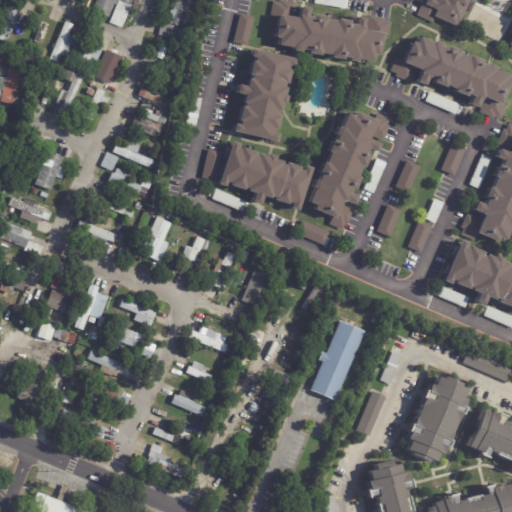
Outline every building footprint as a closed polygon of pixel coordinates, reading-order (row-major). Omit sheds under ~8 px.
[(131,0),(121,29),(108,24),(114,6),(112,5),(107,18),(89,11),(92,0),(131,0)] [(162,22),(168,10),(169,11),(174,1),(177,2),(178,0),(189,0),(183,13),(184,13),(179,25),(177,24),(176,28),(168,24),(168,25),(162,22)] [(345,0),(344,9),(312,4),(312,0),(345,0)] [(466,0),(465,3),(461,2),(460,5),(463,6),(455,23),(454,22),(452,27),(434,19),(432,22),(416,15),(423,0),(466,0)] [(12,2),(18,5),(16,9),(21,11),(10,36),(6,34),(3,41),(0,39),(0,23),(10,1),(12,2)] [(293,3),(298,4),(297,9),(306,10),(305,19),(310,20),(310,17),(323,19),(323,22),(334,24),(334,21),(346,23),(346,26),(353,27),(354,18),(363,20),(361,32),(370,34),(373,17),(388,20),(388,22),(394,23),(391,37),(380,35),(376,58),(372,57),(370,65),(355,62),(354,64),(347,63),(347,60),(340,59),(340,62),(328,60),(328,57),(317,55),(316,58),(304,56),(305,53),(298,52),(298,54),(289,53),(290,50),(275,48),(276,41),(271,40),(275,17),(273,16),(275,2),(281,4),(282,1),(293,3)] [(248,17),(250,18),(244,46),(230,43),(237,15),(248,17)] [(43,24),(45,25),(37,43),(33,41),(40,23),(43,24)] [(70,26),(66,36),(72,38),(64,57),(58,55),(55,63),(47,60),(62,23),(70,26)] [(156,34),(158,24),(171,26),(168,38),(156,36),(156,34)] [(205,35),(214,37),(206,68),(196,66),(204,35),(205,35)] [(435,43),(438,45),(437,48),(442,50),(443,48),(454,53),(453,54),(464,59),(465,57),(476,62),(476,64),(482,67),(483,64),(490,68),(490,70),(504,76),(501,83),(505,85),(498,101),(507,105),(502,118),(496,116),(495,118),(480,112),(485,101),(478,98),(473,109),(465,106),(468,98),(462,95),(461,98),(449,93),(450,91),(440,86),(439,89),(428,84),(429,80),(424,78),(420,86),(412,83),(417,72),(416,71),(411,82),(397,75),(398,73),(391,70),(397,57),(401,59),(408,43),(412,44),(415,38),(429,44),(430,41),(435,43)] [(98,41),(85,68),(79,65),(92,39),(98,41)] [(159,57),(157,56),(162,44),(166,45),(161,58),(159,57)] [(107,47),(127,56),(120,71),(114,68),(108,81),(92,73),(105,46),(107,47)] [(259,52),(292,60),(291,67),(286,66),(285,70),(287,71),(284,85),(281,84),(280,88),(282,89),(280,97),(283,97),(281,106),(278,105),(276,113),(275,113),(274,117),(276,117),(272,131),(270,131),(270,134),(274,135),(273,143),(229,133),(231,125),(236,126),(237,123),(234,122),(237,108),(240,108),(241,105),(239,104),(241,97),(232,95),(235,86),(242,88),(244,80),(247,81),(248,77),(245,76),(248,62),(251,62),(252,58),(247,57),(248,50),(259,52)] [(0,90),(9,54),(36,61),(24,110),(0,103),(0,90)] [(69,77),(64,75),(66,69),(73,72),(71,78),(69,77)] [(67,116),(58,112),(61,105),(56,103),(61,91),(66,93),(74,75),(82,78),(67,116)] [(106,83),(107,83),(104,91),(93,86),(97,78),(106,83)] [(42,101),(48,83),(53,85),(46,103),(42,101)] [(96,88),(104,92),(102,96),(109,99),(106,105),(99,102),(87,129),(80,125),(82,119),(77,116),(83,102),(89,105),(96,88)] [(85,89),(92,92),(89,97),(83,94),(85,89)] [(159,106),(136,97),(139,89),(168,101),(165,109),(159,106)] [(427,92),(457,106),(452,115),(423,102),(427,92)] [(191,98),(199,100),(193,131),(182,129),(189,97),(191,98)] [(155,115),(159,117),(157,123),(164,126),(158,138),(130,126),(135,114),(140,116),(142,110),(155,115)] [(391,121),(390,124),(392,125),(386,140),(369,133),(366,140),(377,144),(374,153),(366,149),(363,155),(364,155),(365,156),(360,168),(358,167),(354,177),(357,178),(351,190),(349,189),(347,194),(355,198),(351,207),(356,209),(350,224),(348,223),(345,229),(332,223),(333,220),(312,210),(314,207),(307,204),(313,189),(310,188),(314,180),(316,181),(318,176),(315,175),(320,163),(323,164),(328,154),(325,153),(330,140),(332,141),(335,136),(333,135),(336,127),(339,128),(345,114),(351,117),(353,112),(375,122),(379,112),(392,118),(391,121)] [(511,216),(510,220),(511,220),(511,223),(510,229),(507,228),(501,242),(495,239),(492,244),(472,235),(472,234),(463,230),(464,228),(463,228),(464,226),(463,226),(473,203),(480,206),(482,202),(479,200),(484,188),(487,189),(491,180),(489,178),(494,166),(496,167),(498,162),(492,159),(479,188),(470,184),(483,154),(492,158),(495,150),(506,155),(509,147),(498,143),(505,128),(506,129),(509,123),(511,124),(511,216)] [(269,154),(272,155),(271,158),(279,161),(278,163),(282,164),(283,161),(297,166),(296,168),(300,169),(302,165),(309,167),(295,210),(288,207),(290,202),(285,201),(284,204),(271,199),(272,196),(268,195),(267,197),(259,195),(257,203),(249,200),(251,192),(243,190),(244,187),(241,186),(240,189),(226,184),(227,182),(223,181),(221,185),(214,183),(216,178),(203,174),(212,146),(225,150),(228,140),(236,143),(234,147),(237,148),(238,147),(252,151),(251,153),(255,155),(255,153),(263,155),(264,153),(269,154)] [(151,161),(155,163),(152,171),(109,154),(111,146),(120,150),(122,143),(136,148),(133,155),(151,161)] [(463,150),(451,177),(438,171),(450,144),(463,150)] [(29,147),(27,152),(34,155),(32,161),(25,158),(19,176),(6,171),(8,164),(15,166),(22,145),(29,147)] [(56,156),(62,159),(59,166),(66,169),(62,179),(55,177),(50,191),(33,185),(45,153),(56,156)] [(105,153),(116,159),(109,172),(98,166),(105,153)] [(375,161),(384,164),(371,194),(361,190),(374,160),(375,161)] [(414,166),(417,167),(405,194),(392,189),(404,162),(414,166)] [(109,182),(107,181),(110,173),(113,174),(115,169),(131,175),(128,181),(142,187),(138,195),(109,182)] [(146,180),(148,180),(145,187),(138,184),(141,177),(146,180)] [(140,198),(144,189),(149,191),(145,200),(140,198)] [(213,190),(243,203),(239,213),(209,200),(213,190)] [(132,213),(133,213),(131,219),(104,208),(106,202),(108,202),(110,197),(122,202),(120,207),(123,209),(124,207),(130,209),(130,211),(132,213)] [(44,220),(3,206),(6,198),(48,213),(45,221),(44,220)] [(433,200),(442,204),(433,224),(423,220),(432,200),(433,200)] [(133,209),(137,202),(142,205),(138,212),(133,209)] [(395,210),(398,211),(386,238),(373,233),(385,206),(395,210)] [(170,224),(153,260),(144,257),(150,244),(145,242),(148,236),(153,238),(162,220),(170,224)] [(103,231),(114,235),(111,243),(105,240),(103,245),(97,243),(99,238),(73,229),(76,221),(103,231)] [(325,236),(320,246),(294,235),(300,221),(326,233),(325,236)] [(430,227),(418,254),(405,248),(417,221),(430,227)] [(24,248),(24,249),(9,244),(7,248),(2,246),(3,243),(4,244),(4,241),(0,239),(0,232),(3,223),(30,233),(24,248)] [(189,270),(181,266),(184,261),(179,259),(184,246),(189,248),(194,237),(207,242),(203,252),(197,250),(189,270)] [(495,258),(500,260),(499,262),(506,266),(505,268),(509,270),(510,267),(511,267),(511,314),(511,309),(509,307),(508,310),(494,304),(495,301),(492,299),(491,302),(484,299),(480,307),(473,303),(476,295),(468,292),(469,289),(465,288),(464,291),(451,285),(452,283),(448,281),(446,286),(439,283),(457,241),(464,244),(462,249),(465,251),(466,249),(480,254),(479,256),(483,258),(483,256),(490,259),(492,256),(495,258)] [(228,251),(230,246),(236,248),(233,254),(228,251)] [(234,256),(219,289),(212,286),(216,276),(212,274),(219,259),(223,261),(226,253),(234,256)] [(272,266),(254,309),(245,306),(250,294),(244,292),(248,282),(254,285),(263,262),(272,266)] [(12,288),(0,284),(0,275),(24,282),(21,291),(12,288)] [(48,288),(53,277),(62,281),(57,292),(48,288)] [(295,288),(300,277),(308,280),(302,292),(295,288)] [(319,288),(305,312),(301,309),(315,285),(319,288)] [(94,314),(89,312),(81,333),(71,329),(88,286),(97,290),(94,299),(99,301),(94,314)] [(442,289),(466,299),(462,309),(432,296),(437,286),(442,289)] [(44,308),(51,292),(63,297),(66,291),(75,295),(66,317),(44,308)] [(135,304),(134,306),(154,313),(149,328),(132,321),(134,314),(133,314),(130,320),(126,318),(128,312),(117,308),(120,300),(128,303),(130,298),(136,301),(135,304)] [(485,307),(511,318),(511,327),(511,330),(481,317),(485,307)] [(378,325),(371,321),(376,311),(383,315),(378,325)] [(94,315),(98,316),(96,324),(90,322),(93,314),(94,315)] [(340,322),(362,332),(332,402),(308,391),(320,362),(317,361),(320,352),(324,354),(338,321),(340,322)] [(112,325),(138,334),(133,348),(115,341),(118,334),(106,330),(109,323),(112,325)] [(202,327),(217,334),(214,340),(227,345),(223,353),(188,339),(191,331),(198,334),(200,327),(202,327)] [(75,335),(73,345),(51,339),(53,329),(75,335)] [(139,355),(150,357),(152,344),(142,342),(139,355)] [(235,359),(228,355),(232,346),(239,350),(235,359)] [(114,375),(114,377),(98,370),(100,366),(85,359),(89,350),(129,368),(125,377),(116,373),(114,375)] [(393,352),(402,356),(389,386),(379,381),(392,352),(393,352)] [(509,370),(503,383),(461,365),(466,352),(509,370)] [(79,361),(81,361),(77,371),(72,369),(73,364),(74,364),(76,359),(79,361)] [(188,375),(185,373),(188,367),(191,368),(193,362),(203,366),(200,372),(210,376),(207,383),(188,375)] [(37,370),(48,373),(38,405),(15,398),(18,388),(22,390),(29,367),(37,370)] [(289,378),(277,406),(260,398),(273,370),(289,378)] [(460,408),(439,454),(436,453),(432,462),(427,459),(425,462),(408,454),(410,452),(403,449),(407,441),(403,439),(406,433),(404,431),(408,423),(410,424),(421,398),(419,398),(422,390),(424,391),(427,384),(431,385),(435,376),(441,379),(442,376),(458,384),(457,386),(464,389),(460,398),(463,400),(460,408)] [(108,391),(117,394),(116,395),(120,396),(129,399),(124,411),(115,408),(117,404),(112,402),(112,403),(68,386),(72,377),(108,391)] [(171,404),(174,395),(181,398),(184,391),(194,395),(191,403),(205,409),(201,417),(171,404)] [(372,392),(385,397),(367,436),(355,431),(372,392)] [(497,414),(503,416),(502,417),(501,417),(499,423),(504,425),(505,424),(511,426),(511,469),(510,469),(511,465),(511,462),(507,460),(507,461),(492,455),(493,454),(487,451),(484,458),(478,455),(479,452),(466,447),(481,410),(494,415),(495,413),(497,414)] [(103,428),(100,437),(57,419),(61,411),(103,428)] [(151,435),(153,428),(163,432),(166,426),(179,431),(177,438),(185,441),(182,448),(151,435)] [(145,456),(147,452),(168,460),(166,466),(182,472),(178,481),(143,466),(146,458),(145,458),(145,456)] [(376,511),(373,498),(375,498),(374,496),(365,497),(364,490),(366,490),(364,483),(369,482),(366,472),(373,471),(372,465),(389,461),(390,466),(397,464),(399,474),(403,473),(405,481),(408,480),(409,489),(408,489),(408,488),(400,489),(400,491),(403,491),(404,498),(405,497),(408,511),(376,511)] [(511,488),(511,511),(427,511),(427,508),(432,507),(431,503),(446,500),(446,496),(453,494),(455,502),(461,501),(461,500),(477,496),(477,497),(484,496),(482,488),(488,486),(489,489),(506,485),(507,489),(511,488)] [(37,493),(84,511),(36,511),(38,508),(31,506),(37,493)] [(325,511),(323,499),(333,497),(336,511),(325,511)]
